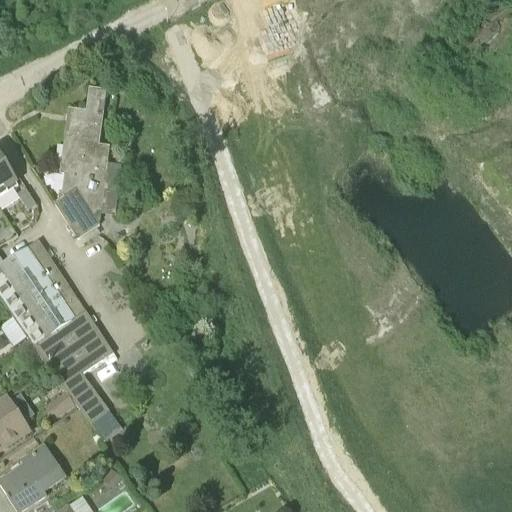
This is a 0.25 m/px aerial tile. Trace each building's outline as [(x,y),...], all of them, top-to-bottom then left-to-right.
[(64,195),(66,199),(55,207),(79,242),(101,228),(99,225),(101,223),(111,149),(100,147),(107,95),(91,93),(88,116),(71,114),(62,177),(66,177),(64,195)] [(8,194),(18,188),(0,160),(0,194),(6,191),(8,194)] [(0,300),(35,350),(105,445),(123,431),(110,414),(84,378),(115,356),(40,243),(6,266),(0,258),(0,300)] [(23,362),(35,353),(28,342),(15,351),(23,362)] [(54,422),(75,409),(65,395),(45,409),(54,422)] [(0,455),(32,434),(10,401),(0,407),(0,455)] [(98,437),(93,441),(98,447),(103,443),(98,437)] [(14,511),(26,511),(47,498),(45,496),(67,481),(45,448),(22,463),(26,469),(0,486),(0,489),(8,501),(7,502),(14,511)] [(112,468),(106,458),(95,466),(102,475),(112,468)] [(113,492),(122,480),(110,472),(102,483),(113,492)]
